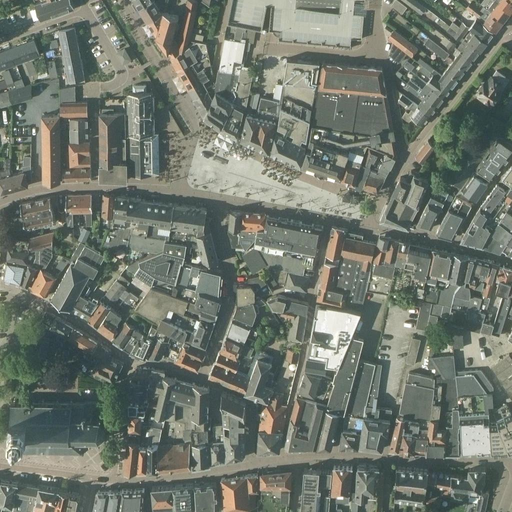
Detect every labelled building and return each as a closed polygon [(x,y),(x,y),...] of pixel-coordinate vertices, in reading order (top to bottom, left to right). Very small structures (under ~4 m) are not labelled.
[(71,0),(44,0),(34,4),(42,23),(75,11),(71,0)] [(133,0),(139,9),(153,0),(133,0)] [(162,12),(155,0),(153,0),(139,9),(147,22),(162,12)] [(162,12),(147,22),(171,58),(187,49),(188,49),(198,2),(189,0),(187,0),(178,43),(173,36),(179,16),(164,11),(163,13),(162,12)] [(228,20),(227,23),(262,30),(267,5),(267,0),(231,0),(230,12),(228,20)] [(271,0),(271,6),(269,31),(273,31),(279,32),(278,38),(279,38),(278,42),(279,42),(279,41),(293,42),(293,43),(293,42),(307,43),(307,44),(308,44),(308,43),(321,45),(321,46),(322,46),(322,45),(336,46),(336,47),(336,46),(350,47),(350,48),(351,48),(351,44),(352,38),(357,39),(362,39),(364,15),(361,14),(362,1),(365,1),(365,0),(271,0)] [(402,14),(407,7),(397,0),(394,0),(391,5),(402,14)] [(402,0),(421,14),(426,8),(416,0),(402,0)] [(510,12),(511,9),(511,0),(500,0),(498,3),(510,12)] [(503,21),(510,12),(498,3),(494,8),(491,5),(488,10),(491,12),(503,21)] [(477,18),(481,13),(469,4),(466,9),(477,18)] [(496,30),(503,21),(491,12),(487,17),(484,15),(481,19),(496,30)] [(473,34),(486,43),(494,32),(479,20),(475,25),(478,27),(473,34)] [(469,28),(462,23),(459,27),(453,22),(450,26),(463,36),(469,28)] [(61,42),(77,39),(74,26),(58,29),(61,42)] [(460,41),(463,36),(450,26),(447,31),(460,41)] [(405,51),(411,42),(394,29),(388,38),(393,42),(405,51)] [(480,51),(486,43),(473,34),(471,37),(468,35),(464,39),(480,51)] [(213,99),(204,116),(221,129),(232,106),(234,101),(236,97),(240,75),(242,65),(245,42),(225,38),(219,70),(218,70),(215,89),(215,90),(213,99)] [(445,59),(448,56),(449,54),(429,38),(424,43),(445,59)] [(22,44),(28,58),(40,54),(34,39),(22,44)] [(64,54),(79,52),(77,39),(61,42),(64,54)] [(452,51),(455,47),(456,45),(449,39),(445,46),(452,51)] [(473,60),(480,51),(464,39),(462,42),(465,44),(460,51),(473,60)] [(407,52),(405,51),(393,42),(390,54),(400,62),(407,52)] [(405,51),(407,52),(412,56),(418,48),(411,42),(405,51)] [(16,63),(28,58),(22,44),(10,48),(16,63)] [(122,65),(132,59),(125,47),(116,53),(122,65)] [(0,56),(4,67),(16,63),(10,48),(0,51),(0,56)] [(473,60),(460,51),(457,48),(454,53),(457,55),(453,60),(465,70),(473,60)] [(194,61),(187,49),(171,58),(178,71),(194,61)] [(66,67),(82,64),(79,52),(64,54),(66,67)] [(276,132),(271,153),(300,166),(305,152),(306,146),(320,61),(288,58),(275,131),(276,132)] [(423,66),(431,73),(434,69),(420,58),(417,61),(423,66)] [(189,90),(209,78),(197,59),(194,61),(178,71),(189,90)] [(459,79),(465,70),(453,60),(446,69),(459,79)] [(257,61),(257,71),(268,71),(268,61),(257,61)] [(50,70),(56,69),(55,62),(48,63),(50,70)] [(342,63),(322,62),(310,139),(301,166),(320,173),(341,180),(349,156),(363,161),(369,146),(387,153),(395,158),(397,153),(382,67),(342,63)] [(82,64),(66,67),(69,81),(84,78),(82,64)] [(232,106),(221,129),(237,137),(243,109),(246,109),(254,69),(242,65),(240,75),(236,97),(234,101),(232,106)] [(428,77),(431,73),(423,66),(419,70),(428,77)] [(56,69),(50,70),(51,77),(58,76),(56,69)] [(451,88),(459,79),(446,69),(442,74),(437,71),(434,75),(451,88)] [(6,83),(13,81),(10,75),(4,77),(6,83)] [(444,97),(451,88),(434,75),(430,79),(435,83),(431,87),(444,97)] [(501,92),(497,89),(501,83),(494,78),(485,90),(480,86),(476,92),(478,94),(477,96),(484,101),(487,96),(495,102),(501,92)] [(444,97),(431,87),(427,93),(426,92),(410,79),(407,83),(410,85),(417,91),(420,93),(424,96),(437,106),(444,97)] [(207,88),(203,81),(189,90),(204,116),(213,99),(215,90),(215,89),(216,83),(207,88)] [(276,83),(273,99),(280,100),(283,84),(276,83)] [(11,99),(12,104),(31,98),(31,84),(8,91),(11,99)] [(146,92),(146,84),(133,85),(133,92),(128,92),(129,135),(131,134),(131,175),(151,175),(151,174),(159,174),(158,134),(152,134),(151,92),(146,92)] [(414,95),(417,91),(410,85),(407,89),(414,95)] [(76,86),(60,89),(61,102),(76,102),(76,86)] [(0,102),(11,99),(8,91),(0,92),(0,102)] [(253,108),(256,92),(251,91),(248,107),(253,108)] [(430,115),(417,105),(402,93),(398,98),(398,102),(404,107),(406,105),(413,110),(410,115),(423,125),(430,115)] [(430,115),(437,106),(424,96),(420,93),(417,96),(421,100),(417,105),(430,115)] [(276,120),(279,101),(262,97),(258,116),(247,114),(241,139),(269,152),(276,120)] [(61,117),(87,116),(87,102),(76,102),(61,102),(61,117)] [(102,113),(99,113),(100,165),(99,165),(99,181),(127,182),(127,163),(126,163),(125,113),(113,113),(113,109),(102,109),(102,113)] [(43,182),(60,181),(60,114),(42,114),(43,182)] [(70,127),(88,127),(87,117),(70,117),(70,127)] [(88,127),(70,127),(71,140),(88,139),(88,127)] [(504,163),(509,156),(511,152),(511,145),(499,136),(475,169),(490,181),(496,172),(497,173),(502,166),(501,166),(504,163)] [(424,162),(436,146),(428,140),(416,156),(424,162)] [(63,181),(91,179),(90,154),(90,141),(68,142),(69,152),(67,152),(67,168),(62,168),(63,181)] [(216,152),(226,153),(227,144),(217,143),(216,152)] [(362,163),(355,185),(364,188),(370,168),(371,166),(370,166),(371,161),(374,161),(377,163),(383,152),(369,146),(362,163)] [(380,164),(387,153),(383,152),(377,163),(374,161),(371,161),(370,166),(371,166),(370,168),(377,171),(380,164)] [(395,158),(387,153),(380,164),(377,171),(370,168),(364,188),(377,192),(390,168),(391,168),(395,158)] [(349,156),(341,180),(355,185),(362,163),(363,161),(349,156)] [(462,187),(474,162),(466,158),(454,183),(462,187)] [(269,170),(272,165),(264,162),(261,167),(269,170)] [(511,185),(511,163),(501,178),(511,185)] [(11,176),(14,190),(28,186),(26,179),(32,179),(31,167),(24,168),(24,171),(11,175),(11,176)] [(201,180),(219,182),(220,169),(201,168),(201,180)] [(417,207),(429,180),(414,174),(411,182),(400,177),(391,194),(392,194),(386,207),(385,207),(380,220),(409,227),(411,220),(417,207)] [(0,187),(1,193),(14,190),(11,176),(11,175),(0,178),(0,187)] [(256,196),(260,179),(245,175),(244,178),(233,176),(231,184),(250,189),(248,195),(232,192),(231,196),(249,200),(250,194),(256,196)] [(476,200),(487,184),(474,175),(463,191),(476,200)] [(506,192),(496,185),(477,211),(461,240),(473,243),(506,192)] [(511,186),(511,185),(473,243),(491,248),(511,213),(506,210),(511,203),(511,186)] [(258,201),(286,206),(288,194),(268,191),(267,197),(258,196),(258,201)] [(78,195),(79,212),(86,212),(86,226),(92,226),(92,212),(91,194),(78,195)] [(114,216),(116,195),(103,194),(102,215),(114,216)] [(431,228),(445,201),(432,194),(416,224),(431,228)] [(73,212),(79,212),(78,195),(67,195),(67,213),(68,226),(73,226),(73,212)] [(130,197),(116,195),(114,216),(113,230),(107,229),(102,243),(122,246),(126,218),(129,198),(130,198),(130,197)] [(58,204),(57,196),(50,197),(49,196),(21,202),(27,227),(55,222),(51,205),(58,204)] [(171,227),(174,204),(130,198),(129,198),(126,218),(122,246),(157,252),(163,250),(166,233),(170,233),(171,227)] [(463,199),(456,211),(449,208),(437,232),(454,237),(472,204),(463,199)] [(211,232),(203,233),(204,229),(207,208),(174,203),(174,204),(171,227),(170,233),(166,233),(163,250),(157,252),(139,260),(140,265),(155,275),(175,282),(181,262),(184,262),(184,261),(186,256),(203,260),(218,263),(211,232)] [(10,208),(3,210),(5,219),(12,217),(10,208)] [(239,240),(243,212),(230,210),(228,233),(230,239),(232,247),(243,248),(239,240)] [(267,215),(267,213),(243,211),(239,240),(244,251),(256,238),(258,229),(264,228),(267,215)] [(511,212),(511,213),(491,248),(500,251),(503,247),(511,232),(511,212)] [(323,227),(267,215),(264,228),(258,229),(256,238),(254,247),(244,253),(254,270),(262,265),(280,269),(288,270),(303,273),(311,274),(311,271),(314,271),(323,227)] [(320,285),(341,290),(344,274),(340,273),(340,271),(338,270),(346,231),(347,228),(332,225),(320,285)] [(84,228),(78,239),(85,243),(91,231),(84,228)] [(364,234),(346,231),(338,270),(340,271),(340,273),(344,274),(341,290),(348,292),(349,292),(347,302),(362,306),(375,243),(362,240),(364,234)] [(40,248),(48,246),(50,232),(39,235),(39,237),(40,248)] [(511,232),(503,247),(507,249),(506,251),(511,253),(511,232)] [(29,251),(40,248),(39,237),(38,235),(29,237),(29,251)] [(393,276),(401,240),(380,235),(374,260),(377,261),(374,272),(393,276)] [(426,277),(427,272),(432,248),(410,243),(410,242),(401,240),(395,264),(414,267),(412,274),(426,277)] [(83,286),(86,281),(90,274),(94,276),(105,257),(106,256),(80,241),(69,262),(71,263),(51,299),(70,309),(83,286)] [(23,284),(26,264),(29,250),(9,247),(7,260),(7,259),(3,279),(21,283),(23,284)] [(432,248),(427,272),(438,275),(444,250),(432,248)] [(26,264),(23,284),(28,286),(34,275),(40,262),(40,250),(36,250),(35,259),(32,266),(26,264)] [(444,250),(438,275),(449,277),(454,253),(444,250)] [(465,278),(469,256),(468,256),(468,255),(454,252),(454,253),(449,277),(449,278),(463,281),(463,278),(464,278),(465,278)] [(62,253),(57,264),(64,267),(69,256),(62,253)] [(464,287),(466,279),(471,280),(477,261),(475,260),(476,258),(469,256),(465,278),(464,278),(463,281),(462,284),(461,284),(455,292),(454,296),(469,300),(469,298),(470,293),(469,288),(464,287)] [(223,271),(192,263),(184,261),(184,262),(181,262),(175,282),(196,290),(196,289),(199,290),(199,289),(220,295),(223,271)] [(484,263),(477,261),(470,286),(476,288),(484,263)] [(491,297),(493,286),(495,279),(499,266),(500,264),(492,262),(491,264),(483,290),(482,294),(483,294),(482,299),(476,318),(483,320),(489,301),(491,297)] [(483,290),(491,264),(484,263),(476,288),(483,290)] [(393,276),(389,291),(400,293),(401,290),(423,295),(426,280),(426,277),(412,274),(414,267),(395,264),(393,276)] [(509,294),(511,285),(511,267),(503,265),(503,266),(499,266),(495,279),(499,280),(496,290),(509,294)] [(148,279),(152,273),(140,266),(137,271),(148,279)] [(47,295),(56,278),(40,269),(30,287),(47,295)] [(238,302),(244,301),(255,298),(274,292),(271,288),(277,283),(267,269),(261,273),(248,276),(249,282),(237,283),(238,302)] [(285,283),(288,270),(280,269),(278,281),(285,283)] [(306,291),(309,277),(289,273),(286,287),(306,291)] [(218,312),(221,298),(219,297),(220,295),(199,289),(199,290),(196,289),(196,290),(155,275),(151,287),(196,302),(196,305),(218,312)] [(116,280),(105,295),(115,302),(126,288),(116,280)] [(80,314),(91,298),(89,297),(88,298),(84,296),(90,287),(87,285),(88,283),(86,281),(83,286),(70,309),(80,314)] [(348,292),(341,290),(320,285),(317,299),(345,307),(348,292)] [(214,322),(218,312),(196,305),(196,302),(151,287),(143,297),(214,322)] [(125,290),(120,297),(124,299),(129,292),(125,290)] [(129,292),(124,299),(133,306),(139,298),(130,291),(129,292)] [(277,294),(267,298),(273,308),(282,309),(281,315),(292,317),(290,331),(288,339),(302,341),(308,303),(277,294)] [(205,348),(214,322),(143,297),(135,310),(158,324),(157,326),(189,342),(205,348)] [(466,315),(476,318),(482,299),(472,297),(472,298),(469,298),(466,315)] [(87,318),(101,301),(100,300),(98,302),(91,298),(80,314),(87,318)] [(269,308),(266,303),(261,298),(236,307),(234,315),(252,323),(256,312),(259,312),(257,306),(261,305),(262,310),(269,308)] [(441,316),(443,305),(436,303),(432,303),(422,300),(416,328),(427,330),(432,331),(435,331),(439,316),(441,316)] [(98,326),(112,308),(111,307),(101,301),(87,318),(98,326)] [(308,356),(306,368),(326,371),(327,364),(337,366),(360,312),(346,308),(317,304),(308,356)] [(392,306),(392,315),(397,316),(396,321),(400,321),(401,307),(392,306)] [(102,330),(116,311),(112,308),(98,326),(102,330)] [(67,339),(73,326),(56,316),(45,311),(37,332),(36,337),(32,354),(45,357),(49,337),(47,336),(51,328),(67,337),(66,338),(67,339)] [(116,311),(102,330),(111,338),(118,328),(115,326),(118,321),(121,315),(116,311)] [(226,335),(244,342),(247,336),(254,339),(258,329),(233,319),(226,335)] [(122,345),(136,327),(126,320),(121,327),(113,339),(122,345)] [(153,336),(157,326),(152,324),(148,332),(149,333),(148,334),(145,333),(141,340),(138,338),(131,351),(145,357),(155,337),(153,336)] [(461,330),(461,327),(450,325),(452,335),(453,348),(464,347),(462,336),(463,330),(461,330)] [(81,339),(84,333),(73,326),(67,339),(78,346),(82,339),(81,339)] [(141,340),(145,333),(143,332),(136,327),(122,345),(130,350),(130,351),(131,351),(138,338),(141,340)] [(431,332),(430,340),(441,341),(442,334),(431,332)] [(78,346),(85,350),(80,357),(87,362),(92,354),(98,342),(84,333),(81,339),(82,339),(78,346)] [(164,338),(156,334),(155,337),(145,357),(155,358),(164,337),(164,338)] [(331,448),(340,412),(346,413),(359,359),(365,338),(352,334),(344,353),(340,361),(333,386),(327,403),(326,408),(316,448),(331,448)] [(254,346),(244,342),(226,335),(221,347),(239,354),(240,353),(250,357),(254,346)] [(169,340),(164,338),(164,337),(155,358),(161,358),(169,340)] [(414,365),(420,340),(412,338),(406,363),(414,365)] [(107,362),(109,358),(112,351),(98,342),(92,354),(98,358),(107,362)] [(179,350),(203,360),(207,349),(205,348),(189,342),(188,345),(181,343),(179,350)] [(203,360),(179,350),(173,347),(168,358),(198,371),(203,360)] [(221,347),(215,362),(244,375),(251,359),(221,347)] [(296,362),(298,351),(288,349),(286,359),(296,362)] [(511,358),(510,356),(509,355),(492,368),(505,389),(511,399),(511,358)] [(250,378),(244,392),(268,400),(274,387),(265,384),(272,362),(258,357),(250,378)] [(427,359),(426,370),(436,371),(435,379),(429,442),(428,442),(427,452),(448,453),(462,453),(455,371),(454,357),(427,359)] [(98,358),(96,363),(93,361),(90,366),(94,368),(91,373),(113,384),(122,364),(109,358),(107,362),(98,358)] [(360,446),(361,431),(364,415),(365,405),(366,405),(376,364),(359,359),(346,413),(343,429),(340,447),(359,448),(360,446)] [(209,376),(232,387),(244,392),(250,378),(244,375),(215,362),(209,376)] [(382,364),(376,364),(366,405),(365,405),(364,415),(361,431),(360,446),(382,449),(386,434),(388,434),(392,409),(377,407),(382,364)] [(132,380),(149,384),(153,369),(153,368),(137,367),(134,369),(132,380)] [(166,371),(153,369),(149,384),(149,387),(161,391),(156,415),(176,420),(175,436),(184,436),(184,439),(192,439),(193,467),(210,464),(208,436),(208,430),(210,388),(165,375),(166,371)] [(332,378),(305,370),(299,389),(297,395),(291,416),(285,446),(289,449),(316,448),(326,408),(327,403),(316,400),(317,397),(323,399),(332,378)] [(455,371),(462,453),(491,453),(488,392),(493,392),(493,386),(480,370),(455,371)] [(397,415),(390,450),(427,452),(428,442),(429,442),(435,379),(410,373),(408,383),(406,383),(399,416),(397,415)] [(132,380),(131,380),(130,389),(130,393),(129,402),(130,414),(139,414),(139,418),(144,418),(149,387),(149,384),(132,380)] [(246,401),(222,391),(224,425),(226,460),(242,457),(245,454),(246,401)] [(281,405),(283,394),(272,392),(271,403),(265,403),(262,406),(259,428),(258,452),(279,450),(283,430),(287,406),(281,405)] [(83,450),(83,437),(99,437),(106,432),(106,423),(100,417),(88,415),(88,413),(86,412),(84,411),(85,403),(71,402),(11,401),(10,448),(83,450)] [(147,424),(143,422),(143,424),(142,430),(139,445),(136,472),(147,471),(147,445),(156,415),(149,413),(147,419),(147,424)] [(143,424),(143,422),(144,418),(139,418),(139,414),(130,414),(130,417),(129,429),(142,430),(142,428),(143,424)] [(491,428),(493,453),(510,450),(511,451),(511,418),(508,421),(509,423),(501,426),(501,428),(491,428)] [(214,436),(208,436),(210,464),(211,464),(211,463),(226,460),(224,425),(214,426),(214,436)] [(129,429),(124,472),(136,472),(139,445),(142,430),(129,429)] [(147,445),(147,471),(159,471),(158,469),(159,446),(159,445),(159,444),(149,444),(149,445),(147,445)] [(190,444),(173,445),(174,470),(191,468),(190,444)] [(173,445),(159,446),(159,471),(174,470),(173,445)] [(497,467),(502,485),(511,481),(511,480),(507,464),(497,467)] [(350,492),(350,493),(353,498),(352,511),(357,511),(358,503),(359,503),(360,497),(367,497),(368,491),(377,492),(379,466),(359,465),(357,467),(356,492),(350,492)] [(331,492),(336,492),(340,493),(350,493),(350,492),(352,466),(333,466),(333,471),(331,492)] [(394,496),(394,501),(411,503),(424,505),(428,472),(429,469),(397,466),(396,470),(394,496)] [(79,467),(78,476),(99,478),(100,469),(79,467)] [(329,511),(331,492),(333,471),(320,470),(320,469),(304,468),(300,511),(329,511)] [(452,488),(451,497),(465,498),(466,494),(479,497),(475,511),(484,511),(490,493),(480,492),(484,479),(485,469),(469,469),(468,477),(452,474),(450,487),(452,488)] [(261,487),(261,489),(261,500),(258,500),(258,507),(258,511),(287,511),(289,507),(289,500),(290,494),(290,487),(291,487),(291,470),(261,473),(261,487)] [(450,487),(452,474),(437,472),(428,472),(424,505),(424,506),(439,507),(441,496),(451,497),(452,488),(450,487)] [(250,511),(250,507),(256,507),(255,490),(258,490),(258,474),(245,475),(221,478),(224,509),(230,508),(229,511),(250,511)] [(0,483),(0,510),(1,511),(2,508),(4,509),(5,507),(7,507),(8,505),(12,506),(12,504),(18,483),(0,481),(0,483)] [(32,511),(34,508),(27,506),(30,493),(33,494),(35,486),(18,483),(10,511),(32,511)] [(216,483),(193,485),(194,504),(195,511),(194,511),(215,511),(216,511),(216,510),(218,510),(218,504),(217,496),(216,483)] [(499,497),(503,487),(498,484),(493,494),(499,497)] [(193,485),(172,487),(173,504),(174,510),(173,511),(194,511),(195,511),(194,504),(193,485)] [(30,493),(27,506),(34,508),(33,510),(40,511),(54,511),(59,490),(39,487),(35,486),(33,494),(30,493)] [(173,511),(172,487),(152,488),(153,511),(173,511)] [(132,490),(122,489),(118,511),(142,511),(144,489),(132,490)] [(64,511),(69,492),(59,490),(54,511),(64,511)] [(94,504),(92,511),(104,511),(109,491),(97,491),(94,504)] [(118,511),(122,491),(109,491),(104,511),(118,511)] [(64,511),(76,511),(80,496),(77,493),(69,492),(64,511)] [(331,503),(331,511),(341,511),(342,509),(339,509),(337,509),(337,503),(331,503)]
